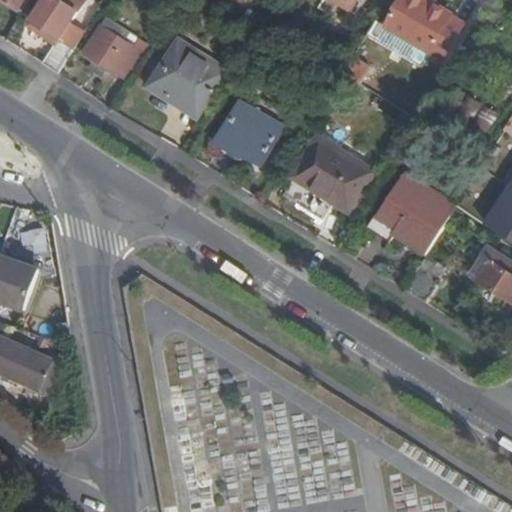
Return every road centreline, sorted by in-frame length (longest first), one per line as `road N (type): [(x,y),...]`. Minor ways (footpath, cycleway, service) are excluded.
road 1 (tertiary): [(503,424),(94,172)]
road 2 (residential): [(83,199),(131,511)]
road 3 (residential): [(0,435),(104,511)]
